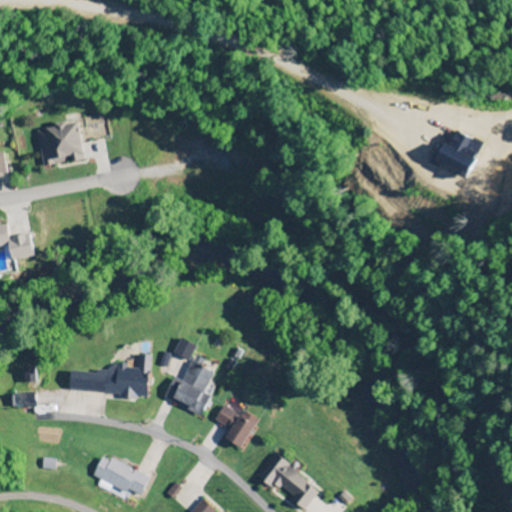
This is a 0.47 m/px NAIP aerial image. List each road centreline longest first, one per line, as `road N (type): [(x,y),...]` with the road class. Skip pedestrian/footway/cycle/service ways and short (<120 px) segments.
road 1 (residential): [(37,0),(160,21),(356,84),(511,95)]
road 2 (residential): [(0,208),(121,185)]
